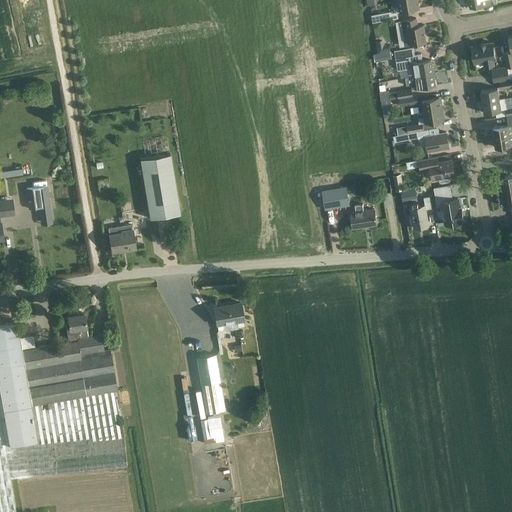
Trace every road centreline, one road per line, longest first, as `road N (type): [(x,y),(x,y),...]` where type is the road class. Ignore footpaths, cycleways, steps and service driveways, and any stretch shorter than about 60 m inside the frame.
road 1 (unclassified): [(0,294),(269,264)]
road 2 (residential): [(487,249),(453,28)]
road 3 (unclassified): [(269,264),(487,249)]
road 4 (residential): [(258,182),(230,25)]
road 5 (residential): [(103,46),(230,25)]
